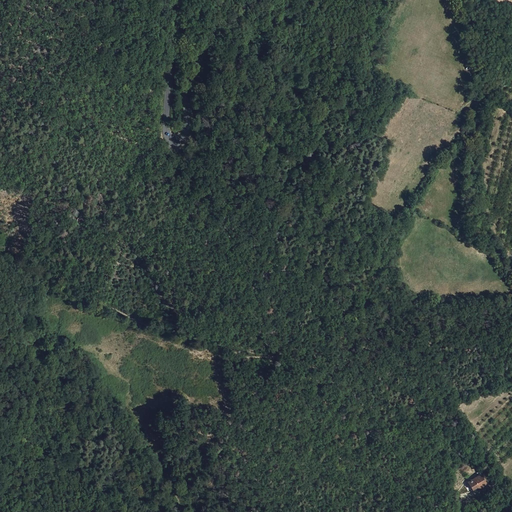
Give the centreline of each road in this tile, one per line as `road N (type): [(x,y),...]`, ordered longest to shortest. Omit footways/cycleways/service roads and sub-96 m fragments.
road 1 (track): [(274,357),(343,307),(474,116)]
road 2 (tertiary): [(175,0),(165,125),(174,140),(186,123),(185,94),(232,0)]
road 3 (track): [(23,306),(27,288),(51,276),(139,322),(176,332)]
